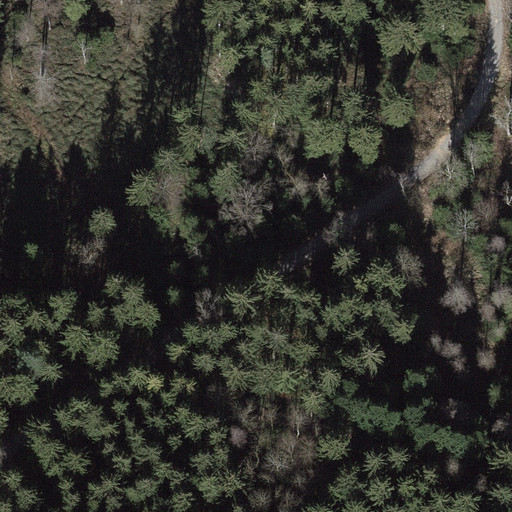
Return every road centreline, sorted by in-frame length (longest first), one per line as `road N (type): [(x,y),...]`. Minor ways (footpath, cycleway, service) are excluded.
road 1 (track): [(496,0),(498,34),(485,84),(432,161),(0,453)]
road 2 (track): [(121,374),(395,451),(511,499)]
